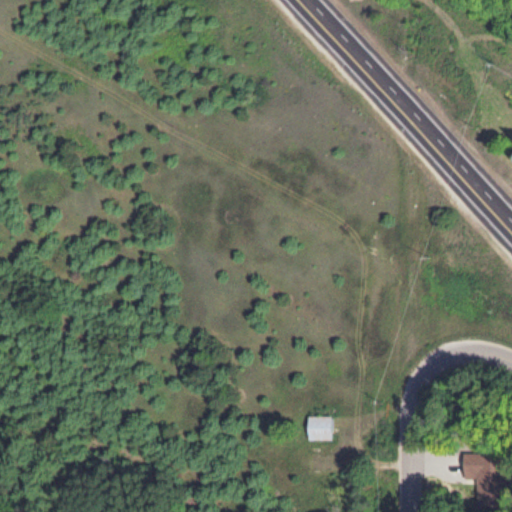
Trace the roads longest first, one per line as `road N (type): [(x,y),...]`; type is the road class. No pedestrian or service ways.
road 1 (primary): [(511,234),(299,0)]
road 2 (residential): [(409,511),(414,398),(424,376),(461,351),(511,360)]
